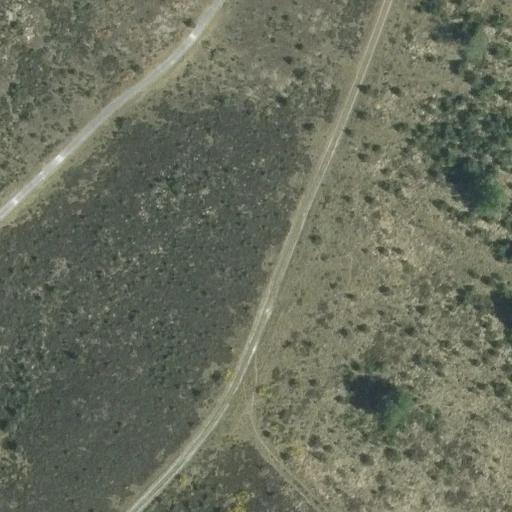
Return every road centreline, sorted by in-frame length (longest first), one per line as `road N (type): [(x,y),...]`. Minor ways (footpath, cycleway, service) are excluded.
road 1 (track): [(126,511),(224,414),(385,0)]
road 2 (track): [(224,414),(321,511)]
